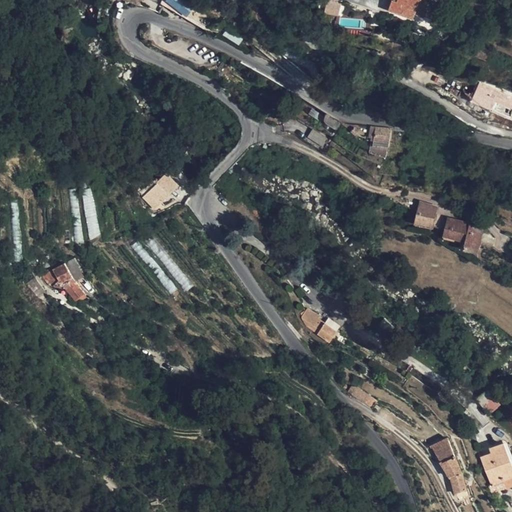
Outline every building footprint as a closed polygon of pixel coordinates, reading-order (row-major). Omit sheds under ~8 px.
[(213,23),(177,0),(167,0),(164,7),(207,33),(213,23)] [(327,0),(325,13),(338,16),(341,2),(330,0),(327,0)] [(413,18),(415,13),(419,0),(397,0),(397,1),(392,0),(389,10),(413,18)] [(423,0),(419,0),(415,13),(440,24),(450,25),(455,13),(440,6),(438,12),(429,9),(432,3),(423,0)] [(440,6),(432,3),(429,9),(438,12),(440,6)] [(483,44),(469,38),(464,42),(460,49),(475,56),(478,50),(480,51),(483,44)] [(158,45),(153,42),(149,48),(155,51),(158,45)] [(489,85),(477,78),(473,84),(485,91),(489,85)] [(324,117),(311,109),(308,114),(321,123),(324,117)] [(284,116),(272,111),(268,120),(280,125),(284,116)] [(340,122),(327,114),(324,119),(324,121),(325,122),(336,129),(340,122)] [(392,129),(376,127),(374,138),(371,138),(370,151),(387,157),(388,148),(389,148),(392,129)] [(323,145),(326,137),(311,131),(308,139),(323,145)] [(166,171),(142,195),(153,207),(178,183),(166,171)] [(442,206),(425,202),(422,211),(419,222),(437,225),(442,206)] [(488,226),(455,217),(450,234),(473,239),(471,247),(483,249),(488,226)] [(67,261),(72,279),(81,277),(76,259),(67,261)] [(52,266),(55,272),(65,266),(62,261),(52,266)] [(39,273),(42,280),(55,273),(55,272),(52,266),(39,273)] [(55,273),(42,280),(47,289),(64,291),(55,273)] [(321,316),(308,309),(301,318),(305,327),(329,342),(340,326),(329,318),(324,323),(319,319),(321,316)] [(485,392),(477,400),(491,413),(499,405),(485,392)] [(460,469),(465,486),(467,493),(469,492),(462,466),(449,435),(431,445),(446,474),(450,473),(450,472),(460,469)] [(499,449),(487,453),(488,457),(477,460),(488,490),(497,487),(496,482),(509,478),(499,449)] [(450,473),(455,489),(465,486),(460,469),(450,472),(450,473)] [(465,486),(455,489),(457,496),(467,493),(465,486)]
